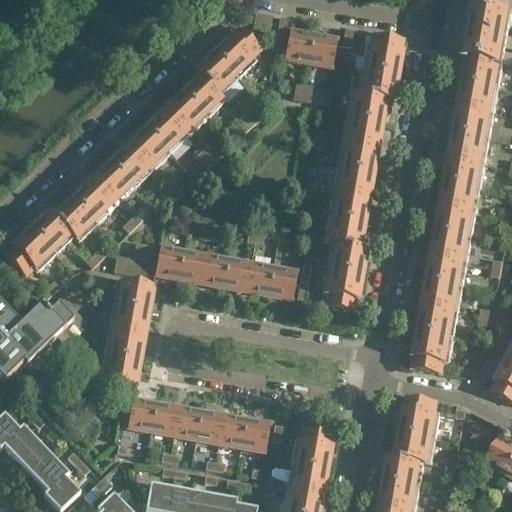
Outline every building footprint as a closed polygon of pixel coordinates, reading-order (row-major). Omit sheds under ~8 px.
[(511,19),(511,15),(511,0),(478,0),(477,11),(477,13),(511,19)] [(508,42),(509,32),(511,19),(477,13),(477,11),(472,10),(469,25),(468,34),(465,49),(463,64),(467,65),(468,61),(503,68),(511,69),(511,57),(505,56),(508,42)] [(262,28),(263,19),(255,17),(253,27),(262,28)] [(270,30),(272,20),(263,19),(262,28),(270,30)] [(286,34),(288,23),(279,21),(277,32),(286,34)] [(260,38),(262,28),(253,27),(252,37),(260,38)] [(268,40),(270,30),(262,28),(260,38),(268,40)] [(253,62),(260,54),(240,33),(241,33),(239,32),(213,58),(237,84),(256,65),(253,62)] [(284,45),(286,34),(277,32),(275,43),(284,45)] [(352,43),(353,35),(345,33),(343,42),(352,43)] [(308,68),(313,38),(290,34),(284,64),(308,68)] [(331,72),(336,42),(313,38),(308,68),(331,72)] [(396,80),(403,43),(401,43),(375,39),(375,38),(373,38),(371,49),(366,48),(361,74),(396,80)] [(350,52),(352,43),(343,42),(342,50),(350,52)] [(282,56),(284,45),(275,43),(274,54),(282,56)] [(237,84),(213,58),(194,76),(194,77),(195,77),(199,81),(199,80),(219,101),(237,84)] [(498,94),(503,68),(468,61),(467,65),(463,88),(498,94)] [(392,106),(396,80),(361,74),(357,98),(357,99),(385,104),(391,105),(390,106),(392,106)] [(224,106),(219,101),(199,80),(199,81),(181,98),(206,124),(224,106)] [(302,97),(304,88),(295,87),(294,95),(302,97)] [(311,98),(312,90),(304,88),(302,97),(311,98)] [(494,119),(498,94),(463,88),(459,112),(494,119)] [(330,102),(331,94),(331,93),(322,92),(321,100),(330,102)] [(301,105),(302,97),(294,95),(292,103),(301,105)] [(309,107),(311,98),(302,97),(301,105),(309,107)] [(380,129),(383,112),(385,104),(357,99),(357,98),(350,97),(345,122),(380,129)] [(206,124),(181,98),(163,115),(187,141),(206,124)] [(328,110),(330,102),(321,100),(319,109),(328,110)] [(489,144),(494,119),(459,112),(454,137),(489,144)] [(250,120),(244,114),(237,120),(243,126),(250,120)] [(187,141),(163,115),(144,133),(169,159),(187,141)] [(243,126),(237,120),(231,126),(237,132),(243,126)] [(256,126),(250,120),(243,126),(249,132),(256,126)] [(376,154),(380,130),(380,129),(345,122),(341,147),(376,154)] [(249,132),(243,126),(237,132),(243,138),(249,132)] [(169,159),(144,133),(126,151),(151,176),(169,159)] [(322,144),(324,135),(315,134),(313,142),(322,144)] [(485,168),(489,144),(454,137),(450,162),(485,168)] [(321,152),(322,144),(313,142),(312,151),(321,152)] [(372,178),(374,162),(376,154),(341,147),(336,172),(372,178)] [(213,155),(207,149),(201,155),(207,161),(213,155)] [(151,176),(126,151),(108,168),(133,194),(151,176)] [(207,161),(201,155),(195,161),(201,167),(207,161)] [(219,161),(213,155),(207,161),(213,167),(219,161)] [(213,167),(207,161),(201,167),(206,173),(213,167)] [(480,193),(485,168),(450,162),(445,187),(480,193)] [(133,194),(108,168),(90,186),(115,211),(133,194)] [(367,203),(372,178),(336,172),(332,197),(367,203)] [(313,194),(315,185),(306,183),(304,192),(313,194)] [(177,190),(171,184),(164,190),(170,196),(177,190)] [(115,211),(90,186),(72,203),(96,229),(115,211)] [(476,218),(480,193),(445,187),(441,212),(476,218)] [(170,196),(164,190),(158,196),(164,202),(170,196)] [(183,196),(177,190),(170,196),(176,202),(183,196)] [(312,202),(313,194),(304,192),(303,201),(312,202)] [(176,202),(170,196),(164,202),(170,208),(176,202)] [(363,228),(366,212),(367,203),(332,197),(328,222),(363,228)] [(72,203),(54,220),(53,221),(73,241),(73,242),(78,247),(96,229),(72,203)] [(471,243),(476,218),(441,212),(436,237),(471,243)] [(510,224),(511,216),(502,214),(501,223),(510,224)] [(73,241),(53,221),(54,220),(50,216),(49,215),(30,233),(55,259),(73,242),(73,241)] [(140,225),(134,219),(128,225),(134,231),(140,225)] [(358,253),(363,228),(328,222),(323,247),(330,249),(330,248),(358,253)] [(177,233),(179,225),(170,223),(168,232),(177,233)] [(508,233),(510,224),(501,223),(499,231),(508,233)] [(134,231),(128,225),(122,231),(128,238),(134,231)] [(209,239),(211,230),(202,229),(201,238),(209,239)] [(218,241),(219,232),(211,230),(209,239),(218,241)] [(55,259),(30,233),(3,259),(4,260),(5,260),(23,280),(24,281),(32,274),(36,277),(55,259)] [(304,244),(305,235),(297,234),(295,242),(304,244)] [(312,245),(314,237),(305,235),(304,244),(312,245)] [(254,247),(256,239),(247,237),(246,246),(254,247)] [(467,268),(471,243),(436,237),(432,262),(467,268)] [(263,249),(264,240),(256,239),(254,247),(263,249)] [(143,257),(144,248),(136,247),(134,255),(143,257)] [(151,258),(153,250),(144,248),(143,257),(151,258)] [(361,279),(363,263),(365,253),(364,253),(364,254),(358,253),(330,248),(330,249),(326,273),(361,279)] [(178,284),(183,254),(160,250),(154,280),(178,284)] [(104,261),(98,254),(92,260),(98,267),(104,261)] [(200,288),(206,259),(183,254),(178,284),(200,288)] [(141,265),(143,257),(134,255),(133,263),(141,265)] [(150,266),(151,258),(143,257),(141,265),(150,266)] [(223,292),(228,263),(206,259),(200,288),(223,292)] [(98,267),(92,260),(85,266),(91,273),(98,267)] [(123,269),(125,261),(116,260),(115,267),(123,269)] [(131,271),(133,263),(125,261),(123,269),(131,271)] [(462,293),(467,268),(432,262),(427,287),(462,293)] [(140,272),(141,265),(133,263),(131,271),(140,272)] [(245,297),(251,267),(228,263),(223,292),(245,297)] [(501,274),(502,266),(493,264),(492,273),(501,274)] [(121,278),(123,269),(115,267),(113,277),(121,278)] [(268,301),(273,271),(251,267),(245,297),(268,301)] [(130,280),(131,271),(123,269),(121,278),(130,280)] [(138,281),(140,272),(131,271),(130,280),(138,281)] [(291,305),(295,286),(297,275),(273,271),(268,301),(291,305)] [(147,283),(148,274),(140,272),(138,281),(147,283)] [(354,316),(361,279),(326,273),(321,299),(326,300),(324,310),(324,311),(326,311),(352,316),(354,316)] [(499,283),(501,274),(492,273),(490,281),(499,283)] [(106,292),(107,283),(98,281),(97,290),(106,292)] [(59,291),(53,285),(47,291),(53,297),(59,291)] [(147,317),(152,291),(117,285),(112,310),(147,317)] [(307,297),(309,289),(299,287),(298,296),(307,297)] [(458,318),(462,293),(427,287),(423,312),(458,318)] [(53,297),(47,291),(40,297),(47,303),(53,297)] [(88,303),(77,292),(76,291),(70,297),(82,309),(88,303)] [(305,306),(307,297),(298,296),(296,304),(305,306)] [(82,309),(70,297),(64,302),(76,315),(82,309)] [(80,365),(86,331),(86,327),(76,315),(64,302),(49,317),(42,309),(21,329),(0,306),(0,379),(5,385),(24,368),(28,372),(59,342),(80,365)] [(143,341),(147,317),(112,310),(108,335),(143,341)] [(453,343),(458,318),(423,312),(418,337),(453,343)] [(488,323),(489,315),(481,313),(479,322),(488,323)] [(504,331),(508,323),(500,319),(496,326),(504,331)] [(486,332),(488,323),(479,322),(478,330),(486,332)] [(499,338),(504,331),(496,326),(491,334),(499,338)] [(138,366),(141,350),(143,341),(108,335),(103,360),(138,366)] [(449,369),(453,343),(418,337),(412,373),(414,373),(440,378),(442,378),(444,368),(449,369)] [(134,392),(138,366),(103,360),(99,385),(134,392)] [(511,364),(505,361),(493,383),(497,386),(492,396),(493,397),(494,396),(511,406),(511,364)] [(466,381),(468,372),(459,370),(458,379),(466,381)] [(482,388),(486,381),(479,376),(474,384),(482,388)] [(435,444),(440,418),(435,417),(437,406),(435,405),(435,406),(408,401),(407,400),(400,437),(435,444)] [(151,437),(156,407),(132,403),(127,432),(151,437)] [(173,441),(179,411),(156,407),(151,437),(173,441)] [(36,418),(27,410),(22,415),(30,424),(36,418)] [(196,445),(201,415),(179,411),(173,441),(196,445)] [(464,423),(466,415),(457,413),(455,422),(464,423)] [(218,449),(223,419),(201,415),(196,445),(218,449)] [(44,427),(36,418),(30,424),(39,432),(44,427)] [(2,451),(18,435),(3,419),(0,421),(0,453),(3,451),(2,451)] [(241,453),(246,423),(223,419),(218,449),(241,453)] [(264,457),(270,427),(246,423),(241,453),(264,457)] [(473,438),(478,430),(471,425),(466,434),(473,438)] [(282,439),(283,431),(274,429),(273,438),(282,439)] [(481,442),(486,434),(478,430),(473,438),(481,442)] [(17,466),(37,447),(22,431),(18,435),(2,451),(3,451),(17,466)] [(325,476),(329,453),(332,438),(330,438),(303,434),(303,433),(302,433),(301,434),(302,434),(300,444),(295,443),(290,469),(325,476)] [(59,443),(51,434),(45,439),(54,448),(59,443)] [(488,446),(493,438),(486,434),(481,442),(488,446)] [(431,469),(435,444),(400,437),(396,462),(396,463),(424,468),(431,469)] [(280,448),(282,439),(273,438),(271,447),(280,448)] [(477,449),(481,442),(473,438),(469,445),(477,449)] [(506,478),(511,468),(511,446),(500,440),(486,467),(506,478)] [(484,453),(488,446),(481,442),(477,449),(484,453)] [(473,456),(477,449),(469,445),(466,452),(473,456)] [(32,482),(52,463),(37,447),(17,466),(32,482)] [(125,460),(127,451),(118,449),(116,458),(125,460)] [(480,461),(484,454),(484,453),(477,449),(473,456),(480,461)] [(81,465),(72,456),(67,462),(75,470),(81,465)] [(168,468),(170,459),(161,457),(160,466),(168,468)] [(177,469),(179,461),(170,459),(168,468),(177,469)] [(420,493),(424,468),(396,463),(396,462),(390,461),(389,460),(384,486),(420,493)] [(64,482),(67,479),(52,463),(32,482),(46,497),(47,497),(63,482),(64,482)] [(455,474),(456,465),(448,463),(446,472),(455,474)] [(89,474),(81,465),(75,470),(83,479),(89,474)] [(213,476),(215,467),(206,465),(205,474),(213,476)] [(222,477),(224,468),(215,467),(213,476),(222,477)] [(321,500),(325,476),(290,469),(286,494),(321,500)] [(174,482),(175,475),(163,472),(162,480),(174,482)] [(453,482),(455,474),(446,472),(444,481),(453,482)] [(259,484),(261,475),(252,473),(251,482),(259,484)] [(185,484),(187,477),(175,475),(174,482),(185,484)] [(216,490),(217,482),(205,480),(204,488),(216,490)] [(99,496),(109,487),(103,481),(94,490),(99,496)] [(272,492),(274,483),(265,481),(264,490),(272,492)] [(64,511),(79,498),(64,482),(63,482),(47,497),(46,497),(43,500),(54,511),(64,511)] [(237,494),(239,486),(227,484),(225,491),(237,494)] [(249,496),(251,488),(239,486),(237,494),(249,496)] [(384,511),(416,511),(420,493),(384,486),(380,511),(384,511)] [(168,511),(172,493),(150,489),(145,511),(168,511)] [(271,500),(272,492),(264,490),(262,499),(271,500)] [(190,511),(193,497),(172,493),(168,511),(190,511)] [(318,511),(320,509),(321,500),(286,494),(284,504),(275,502),(272,511),(318,511)] [(212,511),(214,501),(193,497),(190,511),(212,511)] [(124,511),(112,499),(99,511),(124,511)] [(233,511),(234,510),(235,510),(236,505),(214,501),(212,511),(233,511)]
